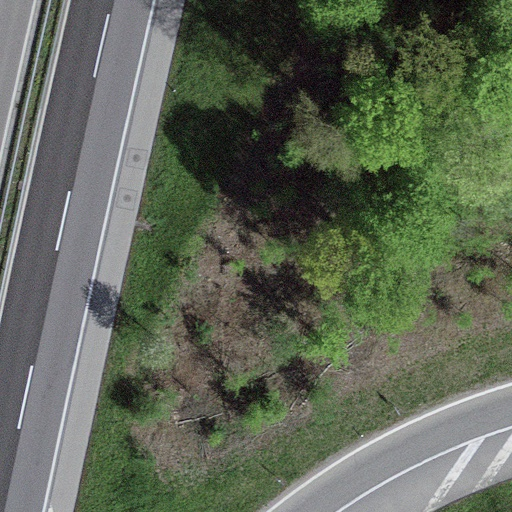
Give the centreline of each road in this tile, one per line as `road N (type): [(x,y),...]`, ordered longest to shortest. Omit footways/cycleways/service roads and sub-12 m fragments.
road 1 (motorway): [(1,511),(111,0)]
road 2 (motorway): [(303,511),(394,453),(511,405)]
